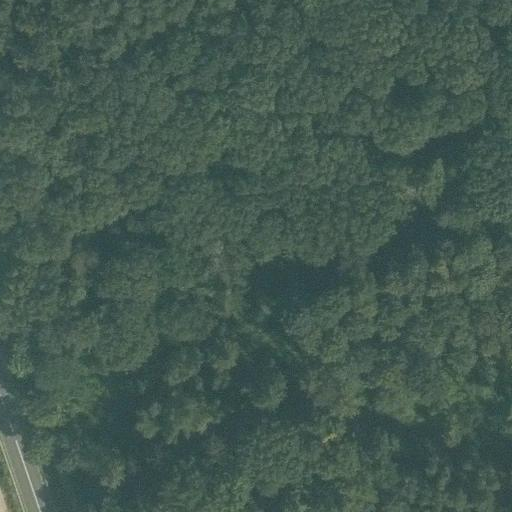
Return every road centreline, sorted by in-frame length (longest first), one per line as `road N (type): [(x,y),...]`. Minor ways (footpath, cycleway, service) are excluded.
road 1 (track): [(0,289),(76,511)]
road 2 (tertiary): [(39,511),(0,397)]
